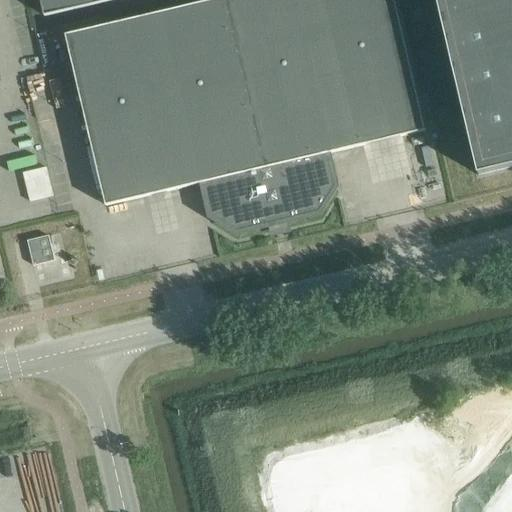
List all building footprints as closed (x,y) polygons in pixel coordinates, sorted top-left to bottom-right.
[(41,0),(45,16),(112,0),(41,0)] [(266,168),(226,0),(216,0),(66,36),(106,206),(203,183),(266,168)] [(394,0),(226,0),(266,168),(329,153),(426,131),(394,0)] [(511,0),(437,0),(479,176),(511,167),(511,0)] [(320,213),(337,186),(329,153),(266,168),(203,183),(211,216),(238,233),(320,213)] [(49,236),(28,241),(34,266),(55,261),(49,236)]
